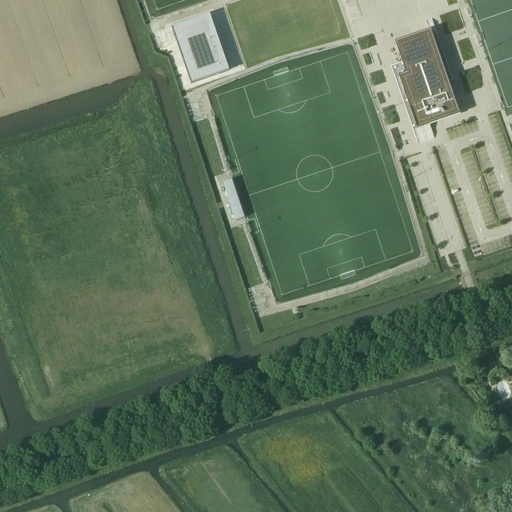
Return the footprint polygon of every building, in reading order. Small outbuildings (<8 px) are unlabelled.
[(172,28),(191,84),(229,71),(210,15),(172,28)] [(431,31),(449,82),(453,81),(435,29),(431,31)] [(417,124),(418,129),(429,125),(460,114),(449,82),(431,31),(429,31),(396,43),(404,63),(407,74),(400,77),(417,124)] [(407,74),(404,63),(392,67),(413,130),(418,129),(400,77),(407,74)] [(235,222),(244,219),(232,181),(223,184),(235,222)] [(491,393),(485,396),(488,404),(494,401),(491,393)]
